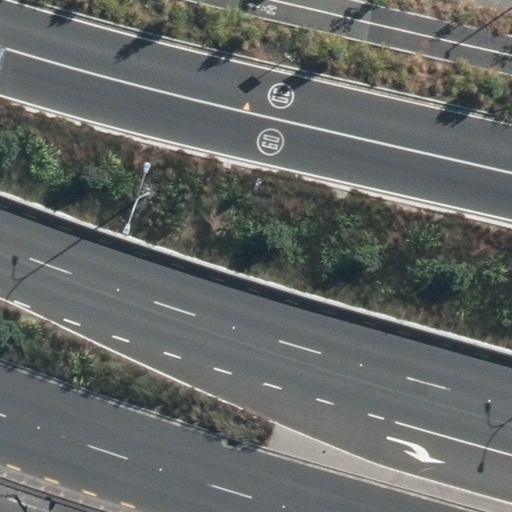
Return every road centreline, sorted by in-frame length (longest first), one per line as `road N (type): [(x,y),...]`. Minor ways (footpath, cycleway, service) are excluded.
road 1 (primary): [(0,241),(260,356),(511,428)]
road 2 (primary): [(297,511),(0,413)]
